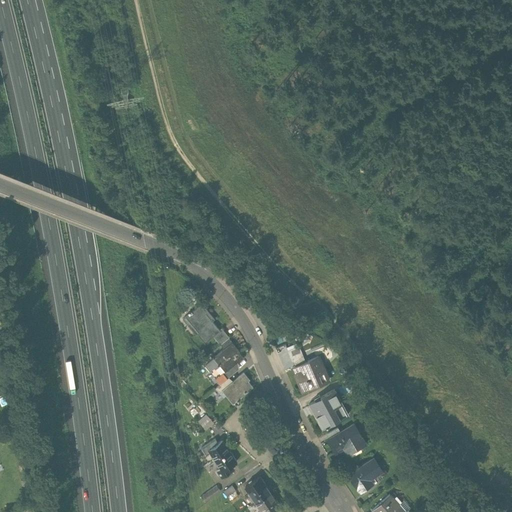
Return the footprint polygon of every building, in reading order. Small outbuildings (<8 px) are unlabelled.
[(204,342),(213,335),(219,329),(219,328),(206,312),(208,311),(201,301),(182,317),(194,332),(196,331),(204,342)] [(213,335),(219,343),(228,336),(229,336),(221,326),(219,328),(219,329),(213,335)] [(231,340),(228,336),(219,343),(223,347),(231,340)] [(239,350),(231,340),(223,347),(205,362),(210,368),(213,366),(214,367),(219,363),(224,369),(225,370),(233,363),(242,356),(238,350),(239,350)] [(295,365),(305,361),(298,345),(287,349),(292,360),(293,360),(295,365)] [(328,380),(317,356),(305,361),(295,365),(292,367),(302,391),(328,380)] [(237,368),(233,363),(225,370),(224,369),(215,377),(220,382),(228,375),(237,368)] [(248,378),(243,371),(232,380),(222,388),(232,401),(252,385),(247,379),(248,378)] [(219,391),(222,388),(232,380),(228,375),(220,382),(215,386),(219,391)] [(306,402),(321,429),(323,428),(325,428),(328,426),(328,425),(347,415),(333,390),(319,398),(318,396),(306,402)] [(201,418),(208,426),(216,419),(209,412),(201,418)] [(365,444),(353,424),(340,432),(329,438),(327,440),(335,453),(344,447),(348,454),(365,444)] [(326,433),(329,438),(340,432),(337,428),(326,433)] [(206,453),(209,451),(207,448),(216,442),(213,438),(201,446),(206,453)] [(209,451),(215,459),(229,450),(221,438),(216,442),(207,448),(209,451)] [(267,446),(276,456),(281,452),(272,442),(267,446)] [(236,459),(229,450),(215,459),(220,467),(222,469),(230,464),(236,459)] [(381,472),(373,459),(348,475),(359,492),(371,484),(368,480),(381,472)] [(230,465),(230,464),(222,469),(220,467),(217,470),(221,476),(230,470),(229,469),(233,467),(231,464),(230,465)] [(245,485),(256,501),(270,492),(259,476),(245,485)] [(216,484),(200,495),(204,500),(220,489),(216,484)] [(227,495),(235,489),(232,484),(223,490),(227,495)] [(280,507),(270,492),(256,501),(261,510),(258,511),(272,511),(273,511),(280,507)] [(398,505),(389,494),(371,510),(372,511),(405,511),(411,507),(404,500),(398,505)]
